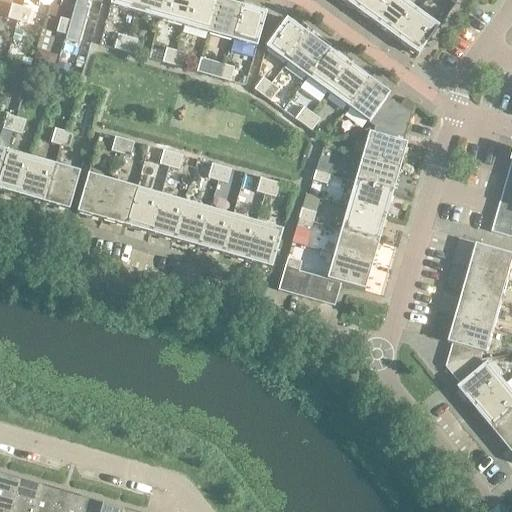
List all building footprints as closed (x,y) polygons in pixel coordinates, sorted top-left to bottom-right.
[(137,0),(111,0),(109,7),(134,14),(137,0)] [(164,0),(137,0),(134,14),(158,21),(164,0)] [(190,0),(164,0),(158,21),(183,28),(190,0)] [(217,1),(213,0),(190,0),(183,28),(207,35),(217,1)] [(363,0),(338,0),(355,12),(363,0)] [(395,0),(363,0),(355,12),(376,27),(395,0)] [(418,13),(399,0),(395,0),(376,27),(396,42),(418,13)] [(242,8),(217,1),(207,35),(232,42),(242,8)] [(7,20),(17,23),(21,9),(11,6),(7,20)] [(266,15),(242,8),(232,42),(256,49),(266,15)] [(31,11),(21,9),(17,23),(27,26),(31,11)] [(438,28),(418,13),(396,42),(417,57),(438,28)] [(56,34),(65,37),(69,22),(60,20),(56,34)] [(306,36),(286,21),(265,50),(286,65),(306,36)] [(79,25),(69,22),(65,37),(75,39),(79,25)] [(15,31),(13,41),(19,43),(22,33),(15,31)] [(118,36),(114,50),(123,53),(127,39),(118,36)] [(327,51),(306,36),(286,65),(306,80),(327,51)] [(137,42),(127,39),(123,53),(133,55),(137,42)] [(37,50),(33,63),(54,69),(58,56),(37,50)] [(166,50),(162,64),(172,67),(176,52),(166,50)] [(348,66),(327,51),(306,80),(327,95),(348,66)] [(185,55),(176,52),(172,67),(181,69),(185,55)] [(22,59),(20,65),(31,68),(32,61),(22,59)] [(58,64),(56,73),(68,76),(70,67),(58,64)] [(214,64),(210,78),(220,81),(224,67),(214,64)] [(368,81),(348,66),(327,95),(348,110),(368,81)] [(234,70),(224,67),(220,81),(230,83),(234,70)] [(6,68),(3,80),(11,82),(14,70),(6,68)] [(74,70),(71,79),(78,82),(81,72),(74,70)] [(262,79),(254,91),(262,97),(270,85),(262,79)] [(389,96),(368,81),(348,110),(374,129),(411,116),(387,99),(389,96)] [(279,92),(270,85),(262,97),(270,103),(279,92)] [(303,109),(295,121),(303,126),(311,115),(303,109)] [(319,121),(311,115),(303,126),(311,132),(319,121)] [(2,130),(12,133),(16,119),(6,116),(2,130)] [(402,144),(411,116),(374,129),(372,136),(368,135),(361,159),(399,170),(406,145),(402,144)] [(25,122),(16,119),(12,133),(21,136),(25,122)] [(51,144),(60,147),(64,133),(55,130),(51,144)] [(74,136),(64,133),(60,147),(70,150),(74,136)] [(124,141),(114,138),(110,153),(120,155),(124,141)] [(134,144),(124,141),(120,155),(130,158),(134,144)] [(159,166),(168,169),(172,154),(163,152),(159,166)] [(31,160),(6,153),(0,174),(0,192),(20,198),(31,160)] [(182,157),(172,154),(168,169),(178,172),(182,157)] [(399,170),(361,159),(353,186),(392,197),(399,170)] [(55,167),(31,160),(20,198),(44,205),(55,167)] [(332,167),(318,163),(315,173),(329,177),(332,167)] [(511,164),(492,234),(511,239),(511,164)] [(207,180),(217,183),(221,169),(212,166),(207,180)] [(79,174),(55,167),(44,205),(69,212),(79,174)] [(231,171),(221,169),(217,183),(227,186),(231,171)] [(329,177),(315,173),(312,182),(326,187),(329,177)] [(111,183),(87,176),(76,214),(101,221),(111,183)] [(256,194),(265,197),(270,182),(260,180),(256,194)] [(279,185),(270,182),(265,197),(275,200),(279,185)] [(136,190),(111,183),(101,221),(125,228),(136,190)] [(392,197),(353,186),(347,206),(385,218),(392,197)] [(160,197),(136,190),(125,228),(149,235),(160,197)] [(185,204),(160,197),(149,235),(174,242),(185,204)] [(209,211),(185,204),(174,242),(198,249),(209,211)] [(385,218),(347,206),(340,232),(378,243),(385,218)] [(315,214),(301,210),(298,220),(312,224),(315,214)] [(234,218),(209,211),(198,249),(223,256),(234,218)] [(258,225),(234,218),(223,256),(247,263),(258,225)] [(312,224),(298,220),(296,230),(310,234),(312,224)] [(282,232),(258,225),(247,263),(271,270),(282,232)] [(310,234),(296,230),(291,244),(306,248),(310,234)] [(378,243),(340,232),(333,257),(371,268),(378,243)] [(511,268),(511,255),(477,246),(470,271),(508,282),(511,268)] [(371,268),(333,257),(326,281),(329,282),(340,285),(364,292),(371,268)] [(301,264),(287,259),(284,269),(295,272),(298,273),(301,264)] [(295,272),(284,269),(278,292),(289,295),(295,272)] [(508,282),(470,271),(463,295),(501,306),(508,282)] [(306,275),(298,273),(295,272),(289,295),(300,298),(306,275)] [(318,279),(306,275),(300,298),(311,301),(318,279)] [(329,282),(326,281),(318,279),(311,301),(323,305),(329,282)] [(340,285),(329,282),(323,305),(334,308),(340,285)] [(501,306),(463,295),(456,320),(494,331),(501,306)] [(494,331),(456,320),(449,344),(453,346),(447,368),(481,361),(483,354),(487,355),(494,331)] [(485,367),(481,361),(447,368),(462,387),(459,389),(475,409),(505,384),(489,364),(485,367)] [(511,411),(511,391),(505,384),(475,409),(492,428),(511,411)] [(511,444),(511,411),(492,428),(508,448),(511,444)] [(4,480),(0,478),(0,511),(9,511),(18,481),(5,478),(4,480)] [(31,485),(18,481),(9,511),(32,511),(39,489),(31,487),(31,485)] [(47,492),(39,489),(32,511),(54,511),(60,493),(47,490),(47,492)] [(73,497),(60,493),(54,511),(77,511),(80,501),(72,499),(73,497)] [(88,504),(80,501),(77,511),(99,511),(102,505),(89,502),(88,504)]
